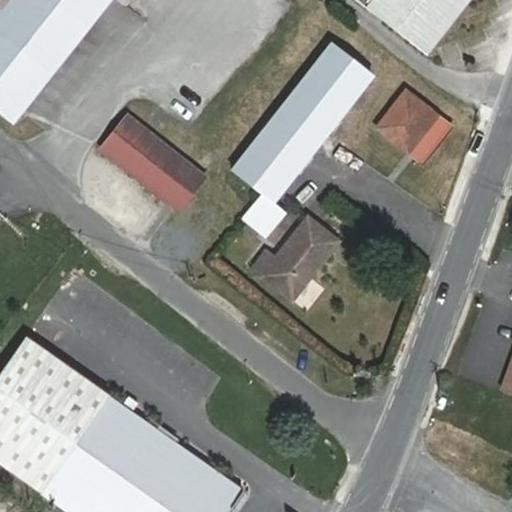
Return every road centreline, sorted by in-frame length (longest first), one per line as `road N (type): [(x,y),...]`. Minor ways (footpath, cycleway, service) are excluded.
road 1 (unclassified): [(389,457),(0,146)]
road 2 (residential): [(389,457),(511,110)]
